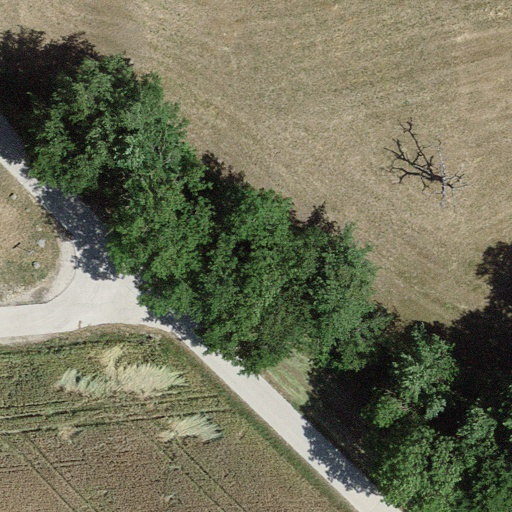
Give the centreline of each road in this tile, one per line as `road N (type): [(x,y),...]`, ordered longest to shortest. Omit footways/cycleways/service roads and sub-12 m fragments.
road 1 (unclassified): [(378,511),(0,137)]
road 2 (track): [(0,316),(161,296)]
